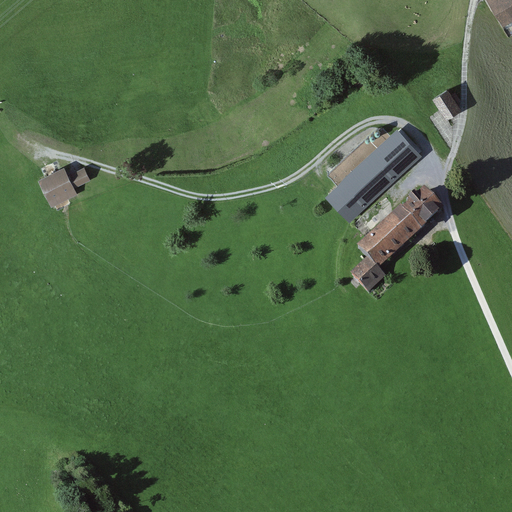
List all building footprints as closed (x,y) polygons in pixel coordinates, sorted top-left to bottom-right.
[(511,0),(488,0),(503,23),(511,17),(511,0)] [(460,110),(447,89),(436,96),(448,117),(460,110)] [(326,190),(351,219),(422,156),(397,128),(326,190)] [(69,178),(65,172),(40,185),(54,210),(79,196),(77,193),(92,184),(84,169),(69,178)] [(405,210),(403,208),(359,248),(369,258),(352,274),(368,292),(386,276),(379,268),(441,211),(425,193),(417,199),(415,196),(408,203),(410,206),(405,210)]
